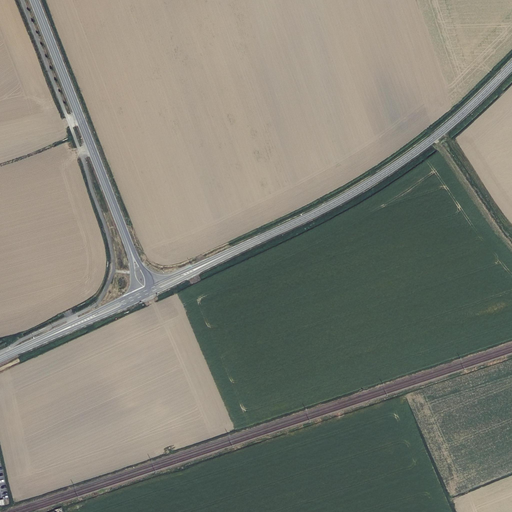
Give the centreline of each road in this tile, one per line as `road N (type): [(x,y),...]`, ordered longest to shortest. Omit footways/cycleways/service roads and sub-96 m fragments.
road 1 (tertiary): [(511,65),(435,136),(368,183),(228,253)]
road 2 (tertiary): [(33,0),(126,238)]
